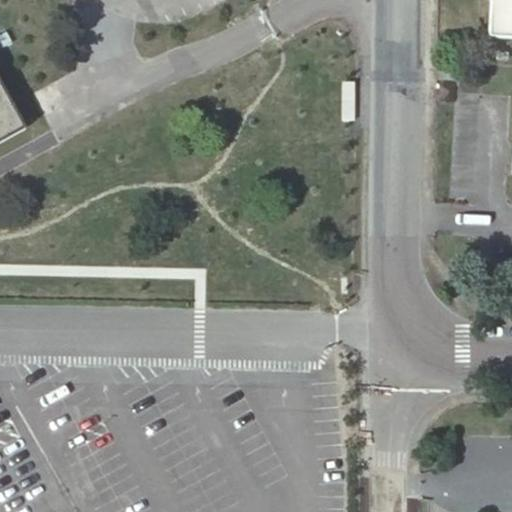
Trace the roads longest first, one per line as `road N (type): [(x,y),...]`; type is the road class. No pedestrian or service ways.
road 1 (unclassified): [(393,360),(336,331),(261,339),(0,332)]
road 2 (unclassified): [(398,0),(393,360)]
road 3 (tertiary): [(393,360),(389,511)]
